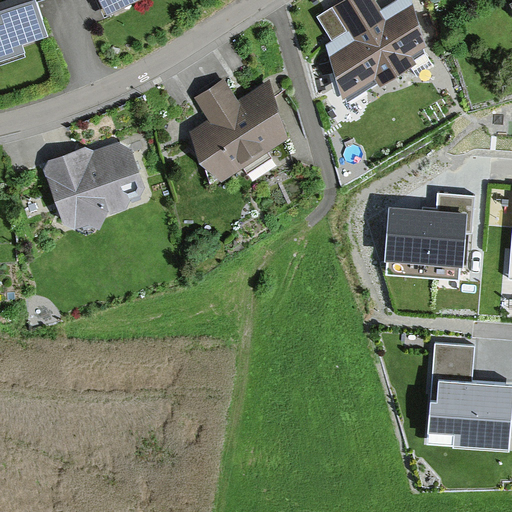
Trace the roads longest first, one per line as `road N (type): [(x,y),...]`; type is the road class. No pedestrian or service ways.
road 1 (track): [(223,511),(255,273),(325,208),(320,152)]
road 2 (residential): [(258,0),(151,69),(64,107),(0,123)]
